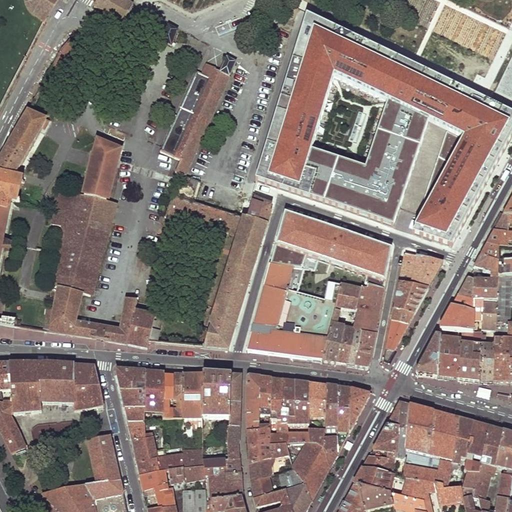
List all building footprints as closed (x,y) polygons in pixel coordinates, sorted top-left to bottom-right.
[(34,16),(43,24),(58,1),(58,0),(26,0),(26,3),(26,6),(27,9),(34,16)] [(101,0),(96,9),(125,26),(136,10),(126,4),(128,0),(101,0)] [(255,181),(392,229),(427,125),(437,129),(445,132),(459,89),(452,85),(306,16),(255,181)] [(179,32),(168,28),(163,42),(174,46),(179,32)] [(90,55),(72,43),(64,52),(51,75),(69,87),(90,55)] [(184,178),(186,178),(236,62),(225,58),(219,72),(217,70),(218,69),(207,65),(203,76),(198,74),(163,154),(182,163),(178,174),(184,177),(184,178)] [(412,234),(450,246),(496,166),(511,138),(511,114),(459,89),(445,132),(412,234)] [(252,108),(250,114),(265,119),(267,113),(252,108)] [(0,205),(10,207),(17,208),(24,181),(14,179),(47,124),(28,112),(0,162),(0,205)] [(57,307),(48,306),(43,333),(61,336),(99,341),(113,343),(128,346),(148,351),(150,344),(152,345),(155,345),(161,306),(153,305),(152,312),(134,309),(136,298),(128,297),(123,328),(102,324),(78,320),(83,291),(92,293),(117,201),(108,199),(122,149),(101,141),(86,194),(63,188),(54,224),(64,226),(57,252),(62,254),(54,284),(62,286),(57,307)] [(235,235),(242,238),(246,226),(248,226),(250,219),(187,201),(191,189),(190,189),(192,180),(186,178),(184,178),(167,213),(235,235)] [(229,186),(223,202),(238,207),(243,191),(229,186)] [(250,219),(248,226),(246,226),(242,238),(212,335),(206,333),(201,330),(195,349),(229,352),(270,211),(271,205),(264,202),(256,200),(250,219)] [(0,258),(10,207),(0,205),(0,326),(21,330),(22,323),(2,321),(2,323),(0,322),(0,258)] [(360,289),(383,292),(391,251),(286,214),(277,248),(318,258),(314,271),(304,270),(297,294),(326,302),(330,285),(340,287),(341,286),(360,289)] [(511,235),(511,215),(504,216),(499,224),(494,233),(511,235)] [(483,253),(480,257),(497,263),(499,251),(511,250),(511,235),(494,233),(491,237),(483,253)] [(235,235),(206,333),(212,335),(242,238),(235,235)] [(399,285),(427,292),(434,280),(442,266),(405,257),(402,271),(399,285)] [(476,264),(474,268),(489,274),(489,283),(474,284),(474,302),(483,302),(496,301),(498,279),(497,263),(480,257),(476,264)] [(511,262),(497,263),(498,279),(511,279),(511,262)] [(271,265),(246,354),(309,362),(312,362),(322,364),(334,315),(340,287),(330,285),(326,302),(297,294),(304,270),(271,265)] [(511,309),(511,279),(498,279),(496,301),(496,306),(496,330),(509,328),(509,309),(511,309)] [(462,291),(457,299),(474,302),(474,284),(468,280),(462,291)] [(393,312),(414,317),(421,305),(427,292),(399,285),(393,312)] [(340,287),(334,315),(339,317),(341,308),(355,311),(357,304),(360,289),(341,286),(340,287)] [(361,313),(379,316),(381,305),(383,292),(360,289),(357,304),(362,305),(361,313)] [(442,327),(440,330),(460,333),(473,334),(473,325),(482,326),(483,307),(483,302),(474,302),(457,299),(452,307),(442,327)] [(482,326),(483,334),(494,334),(496,330),(496,306),(483,307),(482,326)] [(362,335),(375,337),(377,327),(379,316),(361,313),(355,311),(354,317),(357,318),(355,325),(352,325),(351,329),(355,330),(363,332),(362,335)] [(391,323),(408,327),(411,323),(414,317),(393,312),(391,323)] [(334,315),(322,364),(327,364),(332,365),(342,327),(336,326),(339,317),(334,315)] [(388,339),(384,362),(388,365),(398,346),(408,327),(391,323),(388,339)] [(345,328),(336,364),(341,365),(347,366),(355,330),(351,329),(345,328)] [(505,384),(509,384),(511,343),(511,328),(509,328),(508,340),(495,340),(495,347),(493,385),(496,385),(505,384)] [(363,332),(355,330),(347,366),(347,367),(351,368),(355,368),(362,335),(363,332)] [(362,335),(355,368),(361,369),(367,370),(369,368),(372,353),(375,337),(362,335)] [(480,383),(493,385),(495,347),(485,347),(484,339),(482,337),(481,340),(481,347),(480,383)] [(418,377),(438,378),(440,338),(435,339),(426,356),(416,374),(418,377)] [(448,379),(458,381),(460,342),(440,338),(438,378),(448,379)] [(469,382),(480,383),(481,347),(464,345),(464,342),(460,342),(458,381),(469,382)] [(39,365),(0,365),(0,431),(11,454),(15,452),(22,449),(7,416),(38,412),(38,404),(73,404),(72,367),(39,365)] [(95,369),(72,367),(73,404),(73,412),(85,411),(103,407),(95,369)] [(121,391),(144,397),(146,374),(131,373),(116,372),(121,391)] [(155,374),(146,374),(144,397),(144,408),(144,414),(163,414),(164,376),(164,375),(155,374)] [(168,376),(164,376),(163,414),(163,420),(172,420),(173,410),(168,410),(169,402),(173,402),(173,376),(168,376)] [(178,376),(173,376),(173,402),(176,402),(176,410),(173,410),(172,420),(181,421),(184,376),(178,376)] [(193,376),(184,376),(181,421),(202,421),(202,420),(203,376),(193,376)] [(217,376),(203,376),(202,420),(229,421),(231,377),(217,376)] [(236,377),(231,377),(229,421),(229,429),(239,429),(240,404),(241,377),(236,377)] [(258,416),(261,380),(255,379),(250,378),(247,380),(247,422),(247,432),(258,430),(258,427),(258,423),(258,416)] [(258,416),(270,416),(271,381),(266,381),(261,380),(258,416)] [(269,445),(285,445),(286,434),(286,427),(286,420),(281,419),(281,413),(281,383),(276,382),(271,381),(270,416),(270,423),(277,424),(276,436),(269,436),(269,444),(269,445)] [(287,383),(281,383),(281,413),(288,413),(288,419),(293,419),(292,384),(287,383)] [(309,421),(309,386),(301,385),(292,384),(293,419),(288,419),(286,420),(286,427),(309,427),(309,421)] [(309,421),(325,420),(325,388),(317,387),(309,386),(309,421)] [(325,420),(325,429),(337,428),(336,390),(331,389),(325,388),(325,420)] [(476,396),(488,400),(490,391),(478,388),(476,396)] [(337,440),(338,455),(343,445),(349,433),(350,392),(343,391),(336,390),(337,428),(337,440)] [(126,412),(144,408),(144,397),(121,391),(122,397),(126,412)] [(350,392),(349,433),(359,416),(369,398),(368,396),(350,392)] [(511,397),(497,394),(495,399),(511,403),(511,397)] [(386,428),(398,432),(401,405),(399,404),(392,417),(386,428)] [(397,456),(397,460),(407,461),(411,407),(406,406),(401,405),(398,432),(397,456)] [(410,480),(422,482),(423,471),(426,472),(429,458),(431,459),(434,413),(423,410),(411,407),(407,461),(409,461),(405,467),(405,479),(410,480)] [(129,424),(143,424),(144,414),(144,408),(126,412),(127,418),(129,424)] [(433,484),(450,487),(454,457),(460,421),(447,417),(434,413),(431,459),(429,458),(426,472),(423,471),(422,482),(433,484)] [(454,457),(467,460),(474,425),(467,423),(460,421),(454,457)] [(133,442),(143,440),(143,424),(129,424),(131,433),(133,442)] [(467,460),(481,462),(488,428),(481,427),(474,425),(467,460)] [(258,430),(247,432),(248,446),(249,467),(269,461),(273,460),(269,445),(269,444),(269,436),(269,428),(258,427),(258,430)] [(398,432),(386,428),(377,446),(373,454),(397,456),(398,432)] [(482,467),(496,469),(503,433),(495,431),(488,428),(481,462),(480,467),(482,467)] [(227,429),(227,448),(239,447),(239,438),(239,429),(229,429),(227,429)] [(503,433),(496,469),(511,470),(511,435),(503,433)] [(285,445),(308,447),(309,436),(286,434),(285,445)] [(322,451),(329,470),(334,463),(338,455),(337,440),(326,441),(325,434),(309,434),(309,436),(308,447),(316,447),(322,451)] [(110,436),(84,441),(93,487),(121,483),(110,436)] [(139,471),(141,478),(165,474),(170,473),(179,472),(180,457),(155,460),(148,442),(142,443),(143,440),(133,442),(139,471)] [(269,445),(273,460),(288,457),(285,445),(269,445)] [(308,491),(312,503),(321,486),(329,470),(322,451),(316,447),(308,447),(285,445),(288,457),(292,471),(305,488),(308,491)] [(226,462),(239,461),(239,454),(239,447),(227,448),(228,458),(226,459),(226,461),(226,462)] [(187,471),(186,486),(206,482),(206,478),(204,478),(201,463),(201,452),(180,452),(180,457),(179,472),(187,471)] [(211,478),(225,476),(226,462),(226,461),(201,463),(204,478),(206,478),(211,478)] [(225,476),(240,475),(239,468),(239,461),(226,462),(225,476)] [(251,484),(270,478),(269,461),(249,467),(250,476),(251,484)] [(366,466),(363,472),(392,477),(395,478),(396,468),(387,467),(387,465),(369,461),(366,466)] [(465,475),(480,477),(482,467),(480,467),(467,464),(464,473),(465,475)] [(480,477),(493,479),(496,469),(482,467),(480,477)] [(172,489),(186,486),(187,471),(179,472),(170,473),(172,489)] [(358,480),(354,488),(358,489),(387,495),(392,477),(363,472),(358,480)] [(141,478),(145,494),(167,489),(165,474),(141,478)] [(212,503),(242,498),(241,487),(240,475),(225,476),(211,478),(212,503)] [(279,475),(270,478),(251,484),(253,494),(255,503),(283,495),(279,475)] [(480,511),(509,511),(510,511),(511,493),(511,476),(503,475),(496,511),(490,511),(490,503),(485,502),(479,502),(480,511)] [(423,503),(424,511),(432,511),(428,494),(435,495),(433,484),(422,482),(410,480),(404,498),(423,503)] [(93,487),(42,496),(58,511),(127,511),(126,506),(122,489),(121,483),(93,487)] [(435,495),(438,508),(463,502),(461,491),(449,490),(450,487),(433,484),(435,495)] [(291,511),(306,511),(312,503),(308,491),(305,488),(286,494),(288,503),(296,500),(298,507),(290,509),(291,511)] [(340,511),(363,511),(358,489),(354,488),(342,510),(340,511)] [(358,489),(363,511),(378,511),(394,509),(391,496),(387,495),(358,489)] [(465,511),(473,511),(472,501),(474,501),(476,492),(461,491),(463,502),(465,511)] [(146,497),(148,511),(159,511),(162,511),(175,511),(172,492),(146,497)] [(186,493),(184,511),(207,511),(207,493),(186,493)] [(291,511),(290,509),(288,503),(286,494),(283,495),(255,503),(257,511),(279,505),(281,511),(278,511),(291,511)] [(424,511),(423,503),(404,498),(391,496),(394,509),(405,511),(424,511)] [(245,511),(243,501),(242,498),(212,503),(212,511),(245,511)]
